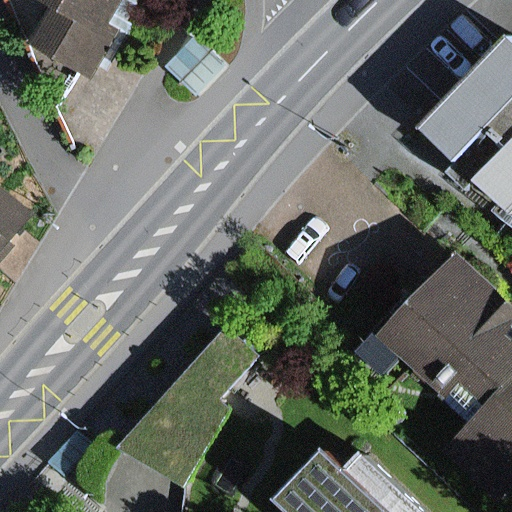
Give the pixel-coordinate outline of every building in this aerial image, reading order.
[(67,47),(123,78),(155,20),(130,6),(133,0),(91,0),(93,1),(67,47)] [(511,78),(471,121),(511,161),(511,78)] [(0,269),(55,208),(3,162),(0,165),(0,269)] [(511,295),(464,248),(380,332),(473,425),(452,446),(499,494),(511,480),(511,295)] [(207,323),(140,458),(196,486),(264,351),(207,323)] [(422,511),(346,443),(304,490),(328,511),(422,511)]
